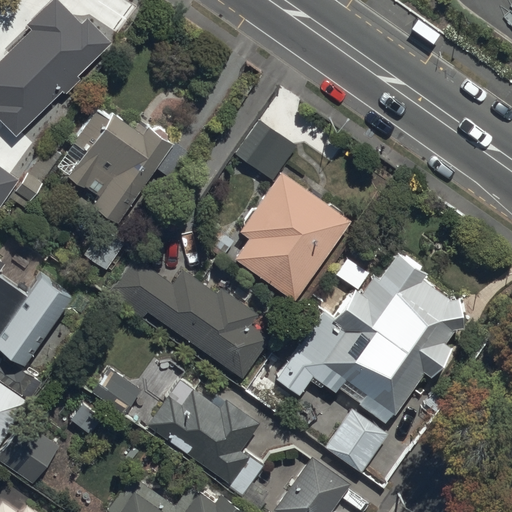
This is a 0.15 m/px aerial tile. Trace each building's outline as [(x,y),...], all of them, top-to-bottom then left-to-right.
[(81,16),(64,0),(44,0),(28,17),(32,21),(0,53),(0,114),(17,130),(61,84),(65,88),(80,72),(78,70),(112,34),(87,10),(81,16)] [(135,122),(111,105),(109,108),(98,100),(73,134),(85,143),(67,168),(98,190),(93,197),(118,214),(156,162),(177,177),(195,152),(147,117),(144,121),(138,117),(135,122)] [(296,140),(260,115),(236,150),(272,175),(296,140)] [(60,139),(53,134),(9,193),(23,203),(61,149),(55,145),(60,139)] [(0,198),(17,175),(0,162),(0,198)] [(350,211),(281,163),(240,222),(249,228),(234,249),(295,291),(350,211)] [(101,225),(85,249),(107,264),(123,240),(101,225)] [(275,372),(300,389),(315,367),(387,417),(425,362),(430,366),(451,336),(446,332),(455,319),(464,318),(458,287),(450,289),(422,269),(426,263),(397,243),(379,269),(374,265),(363,282),(356,277),(334,308),(324,301),(275,372)] [(0,260),(3,255),(0,252),(0,337),(23,354),(72,287),(41,265),(26,287),(0,268),(0,260)] [(172,278),(135,252),(109,289),(143,312),(147,306),(242,371),(270,331),(250,317),(257,308),(220,282),(216,288),(182,264),(172,278)] [(10,361),(0,353),(0,437),(41,376),(13,357),(10,361)] [(141,385),(109,362),(92,387),(124,409),(141,385)] [(218,400),(180,373),(148,418),(228,475),(227,477),(243,488),(263,460),(260,457),(263,453),(249,444),(248,447),(241,442),(259,416),(225,391),(218,400)] [(387,428),(352,403),(325,440),(361,465),(387,428)] [(24,411),(0,444),(0,452),(33,477),(61,438),(24,411)] [(354,477),(311,448),(273,504),(284,511),(345,511),(335,504),(354,477)] [(191,478),(176,499),(131,470),(113,497),(120,501),(114,510),(116,511),(244,511),(251,503),(223,484),(215,495),(191,478)] [(3,494),(0,498),(0,511),(46,511),(27,498),(21,507),(3,494)]
